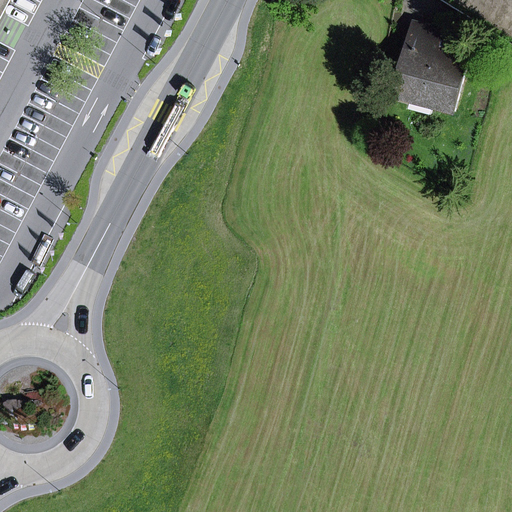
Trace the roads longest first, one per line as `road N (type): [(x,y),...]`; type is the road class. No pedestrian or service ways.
road 1 (primary): [(54,345),(92,256),(228,0)]
road 2 (primary): [(0,461),(22,468),(55,463),(89,428),(88,379),(54,345)]
